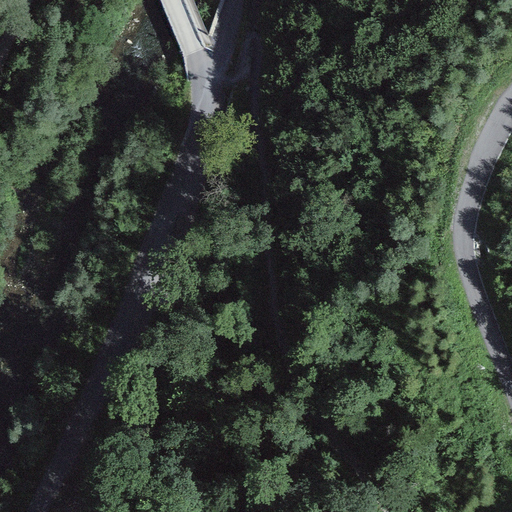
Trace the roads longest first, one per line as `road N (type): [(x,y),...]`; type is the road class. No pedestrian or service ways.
road 1 (track): [(31,511),(191,149),(233,0)]
road 2 (unclassified): [(511,389),(464,251),(477,174),(511,106)]
